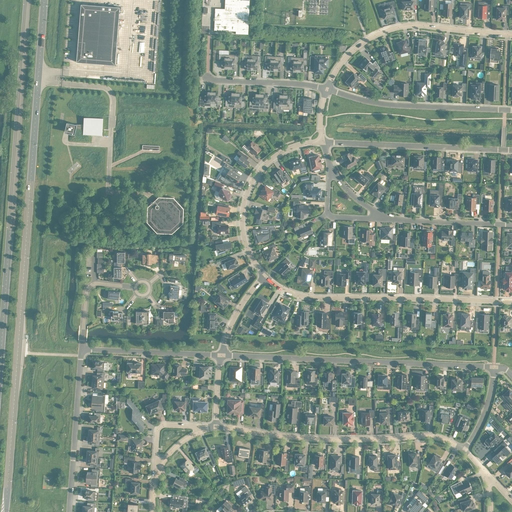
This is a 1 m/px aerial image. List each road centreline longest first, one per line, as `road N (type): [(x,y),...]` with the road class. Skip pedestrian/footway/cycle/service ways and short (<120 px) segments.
road 1 (primary): [(6,511),(44,0)]
road 2 (primary): [(27,0),(0,356)]
road 3 (residential): [(494,367),(221,355)]
road 4 (residential): [(511,302),(303,297),(264,275)]
road 5 (residential): [(216,427),(331,440),(433,437),(465,450)]
road 6 (residential): [(511,35),(389,28),(360,44),(325,88)]
road 7 (residential): [(511,109),(398,106),(325,88)]
road 8 (residential): [(323,141),(511,150)]
road 9 (residential): [(264,275),(242,229),(245,190),(278,152),(323,141)]
road 10 (residential): [(82,349),(69,511)]
road 11 (residential): [(221,355),(82,349)]
road 12 (residential): [(378,215),(511,225)]
